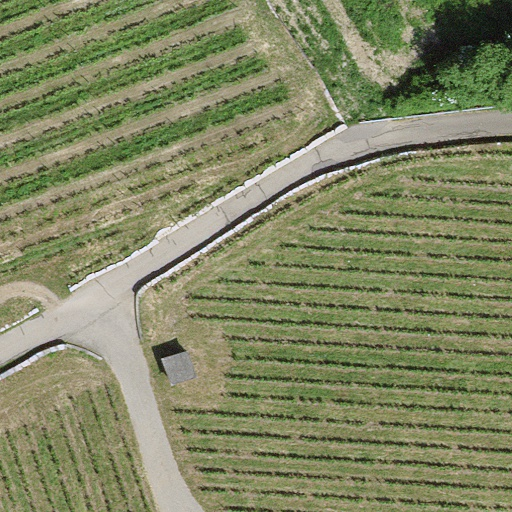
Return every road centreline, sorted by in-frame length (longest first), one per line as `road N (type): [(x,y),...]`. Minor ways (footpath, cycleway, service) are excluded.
road 1 (residential): [(102,304),(342,154),(511,132)]
road 2 (residential): [(102,304),(183,511)]
road 3 (residential): [(0,368),(102,304)]
